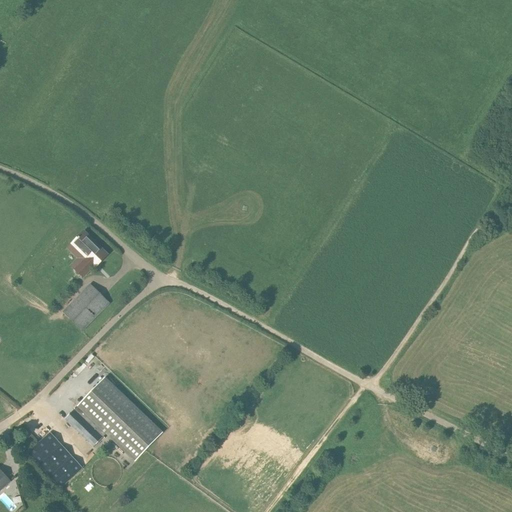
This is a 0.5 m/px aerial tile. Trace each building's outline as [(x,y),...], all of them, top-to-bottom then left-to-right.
[(84,232),(71,246),(84,259),(74,270),(83,279),(94,268),(94,269),(107,255),(84,232)] [(80,295),(62,312),(82,332),(109,304),(103,297),(90,285),(80,295)] [(78,408),(66,420),(94,448),(108,434),(135,462),(162,433),(106,379),(78,408)] [(50,434),(28,453),(60,489),(82,469),(50,434)] [(0,493),(11,484),(0,471),(0,493)]
